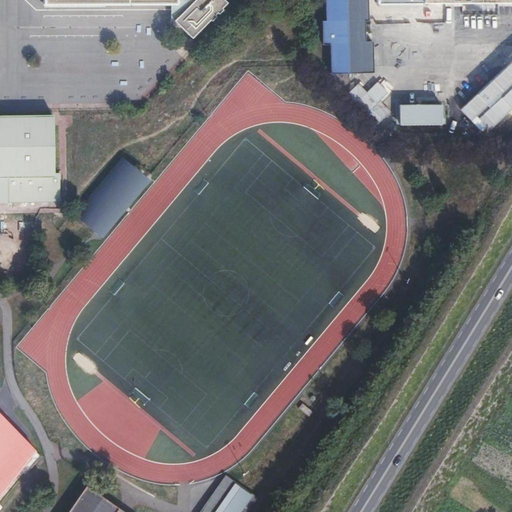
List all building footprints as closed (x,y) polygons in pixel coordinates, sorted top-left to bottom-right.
[(170,21),(173,21),(193,0),(177,0),(177,3),(170,3),(170,21)] [(227,2),(225,0),(193,0),(173,21),(191,39),(209,20),(210,21),(215,17),(214,15),(217,12),(218,14),(224,8),(222,7),(227,2)] [(324,0),(324,6),(324,22),(321,22),(321,45),(329,45),(329,74),(371,73),(371,43),(363,43),(363,21),(366,21),(366,6),(365,0),(324,0)] [(454,124),(506,123),(506,99),(499,99),(499,102),(454,103),(454,124)] [(443,104),(400,105),(400,125),(443,124),(443,104)] [(12,207),(42,207),(42,203),(47,203),(47,207),(59,207),(58,176),(55,176),(54,119),(0,119),(0,207),(7,207),(7,204),(11,204),(12,207)] [(152,183),(122,158),(74,213),(104,238),(152,183)] [(0,498),(39,455),(0,411),(0,498)] [(247,511),(257,498),(225,476),(199,511),(247,511)] [(123,511),(86,486),(67,511),(123,511)]
